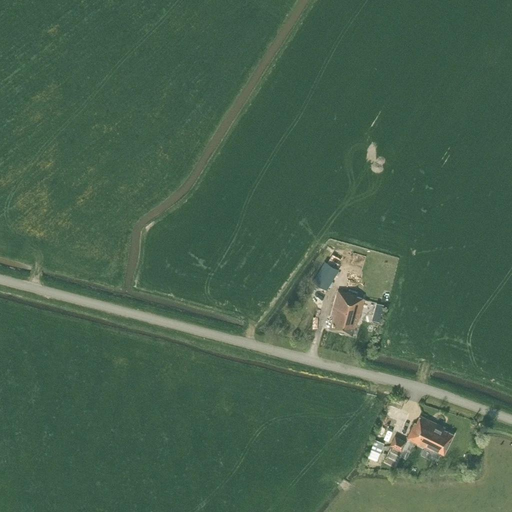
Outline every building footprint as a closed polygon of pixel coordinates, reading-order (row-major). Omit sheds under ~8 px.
[(326,289),(338,269),(324,260),(312,281),(326,289)] [(355,326),(356,326),(357,321),(358,321),(364,299),(356,297),(357,295),(338,290),(331,316),(333,317),(329,329),(352,335),(355,326)] [(431,455),(438,458),(440,452),(443,454),(453,434),(444,430),(445,428),(420,415),(416,423),(415,422),(407,438),(433,451),(431,455)] [(395,436),(387,451),(398,457),(405,441),(395,436)] [(376,461),(384,442),(375,439),(367,457),(376,461)] [(404,469),(404,463),(401,463),(402,459),(397,458),(397,462),(385,462),(384,468),(404,469)]
